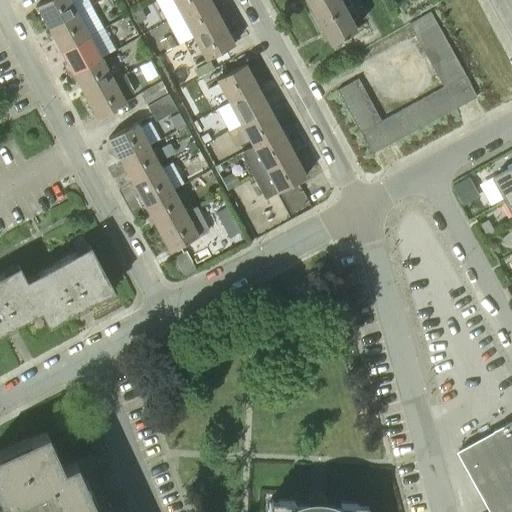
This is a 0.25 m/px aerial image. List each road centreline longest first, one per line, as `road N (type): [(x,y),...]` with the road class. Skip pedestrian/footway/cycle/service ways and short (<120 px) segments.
road 1 (residential): [(161,313),(0,19)]
road 2 (residential): [(443,511),(361,206)]
road 3 (residential): [(361,206),(249,0)]
road 4 (residential): [(161,313),(361,206)]
road 5 (residential): [(511,336),(425,173)]
road 6 (residential): [(149,511),(87,354)]
